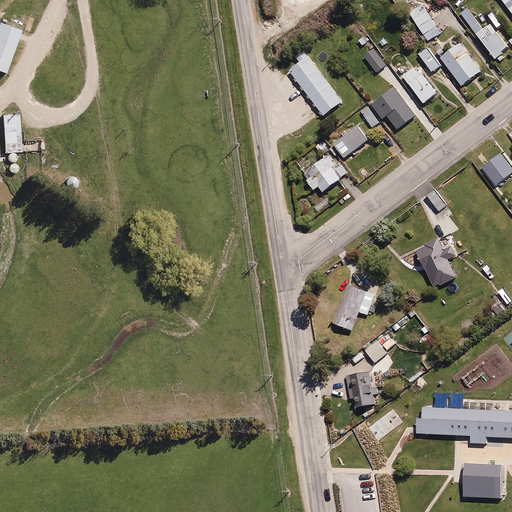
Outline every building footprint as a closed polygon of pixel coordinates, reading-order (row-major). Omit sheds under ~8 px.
[(511,0),(501,0),(511,13),(511,0)] [(23,27),(29,9),(16,4),(10,23),(23,27)] [(505,53),(511,48),(511,45),(497,27),(491,24),(485,29),(469,8),(462,14),(498,62),(505,56),(505,53)] [(444,34),(430,15),(416,25),(464,89),(485,73),(455,34),(445,42),(440,42),(439,38),(444,34)] [(346,23),(333,33),(337,38),(350,28),(346,23)] [(0,73),(7,76),(22,32),(0,24),(0,73)] [(430,47),(419,55),(433,74),(444,66),(430,47)] [(375,52),(366,59),(380,76),(389,68),(375,52)] [(323,115),(340,102),(307,57),(289,69),(323,115)] [(417,68),(404,78),(427,106),(440,95),(417,68)] [(400,132),(420,115),(396,85),(372,105),(385,122),(389,118),(400,132)] [(369,105),(360,112),(374,128),(382,121),(369,105)] [(18,173),(17,154),(41,153),(41,144),(22,145),(20,115),(2,115),(3,155),(8,154),(8,173),(18,173)] [(357,126),(333,143),(343,158),(367,140),(357,126)] [(311,177),(306,180),(313,190),(318,187),(322,192),(340,180),(331,168),(335,165),(328,155),(306,170),(311,177)] [(511,166),(504,156),(485,170),(498,188),(511,177),(511,166)] [(65,185),(68,189),(73,190),(77,187),(78,183),(75,178),(71,177),(66,180),(65,185)] [(431,201),(440,212),(446,207),(438,196),(431,201)] [(458,279),(450,261),(460,257),(455,245),(444,250),(439,238),(417,248),(437,289),(458,279)] [(361,314),(368,316),(375,299),(348,288),(334,325),(354,333),(361,314)] [(367,335),(358,342),(364,349),(373,343),(367,335)] [(381,339),(366,352),(376,364),(391,352),(381,339)] [(349,376),(350,400),(357,400),(358,411),(376,410),(375,396),(379,396),(378,387),(375,388),(374,375),(349,376)] [(442,389),(443,404),(460,403),(459,388),(442,389)] [(511,444),(511,414),(432,410),(430,440),(511,444)] [(503,466),(462,464),(460,496),(501,498),(503,466)]
